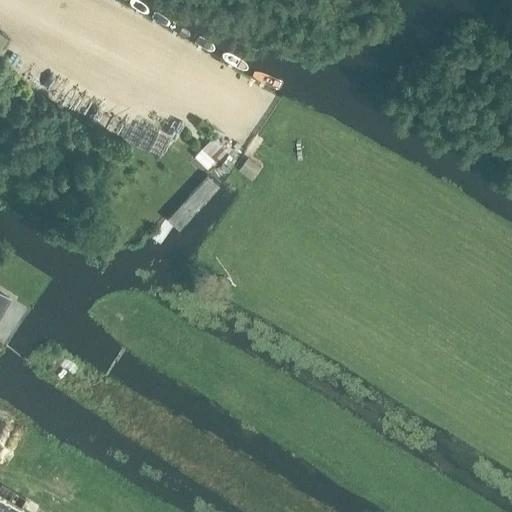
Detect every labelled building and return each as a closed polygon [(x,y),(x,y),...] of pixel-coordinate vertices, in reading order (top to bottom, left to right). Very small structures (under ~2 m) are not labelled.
[(214,134),(203,146),(216,158),(218,159),(229,147),(214,134)] [(209,165),(216,158),(203,146),(197,154),(209,165)] [(250,156),(241,169),(255,179),(264,167),(250,156)] [(207,177),(168,219),(182,231),(220,189),(207,177)] [(0,323),(13,301),(0,293),(0,323)]
